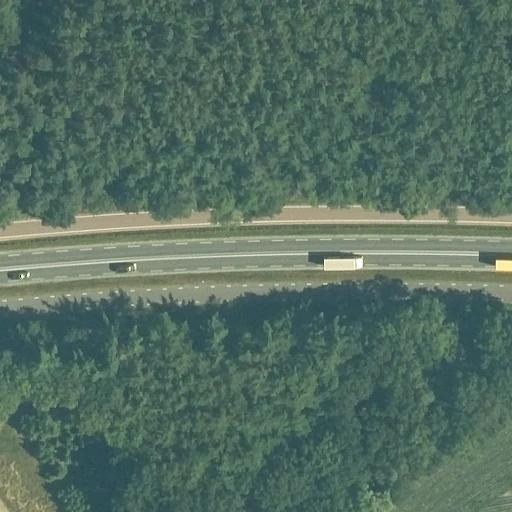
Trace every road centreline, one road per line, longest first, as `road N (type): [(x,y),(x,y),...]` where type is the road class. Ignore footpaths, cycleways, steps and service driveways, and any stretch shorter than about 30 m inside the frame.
road 1 (unclassified): [(511,293),(258,293),(0,310)]
road 2 (unclassified): [(0,232),(242,216),(511,218)]
road 3 (primary): [(0,271),(336,253),(511,257)]
